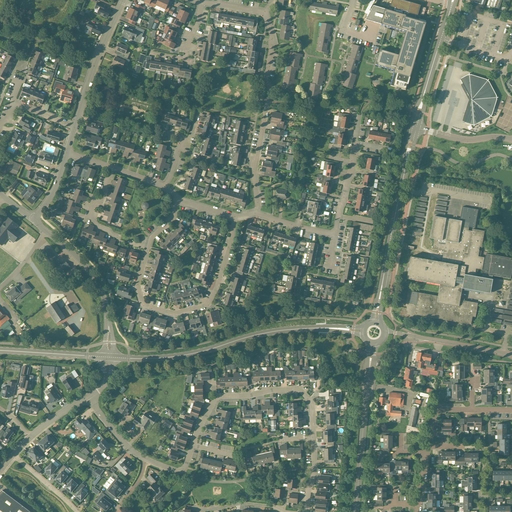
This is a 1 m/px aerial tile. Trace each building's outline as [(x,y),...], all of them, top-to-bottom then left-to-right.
[(158,0),(157,2),(154,1),(152,7),(155,8),(159,10),(160,8),(161,8),(164,0),(158,0)] [(170,2),(165,0),(164,0),(161,8),(165,10),(165,11),(168,12),(171,6),(168,5),(170,2)] [(316,11),(317,4),(312,3),(312,0),(310,0),(309,9),(316,11)] [(373,6),(368,15),(365,20),(406,32),(399,56),(380,50),(378,56),(377,55),(376,58),(377,59),(375,65),(395,71),(390,86),(396,88),(396,89),(399,90),(400,88),(405,90),(426,21),(408,16),(411,6),(411,5),(411,3),(411,2),(410,0),(398,0),(397,2),(394,12),(373,6)] [(488,0),(487,5),(499,9),(501,0),(488,0)] [(317,4),(316,11),(323,12),(325,2),(322,2),(322,4),(317,4)] [(327,3),(325,2),(323,12),(330,13),(331,6),(326,5),(327,3)] [(98,14),(107,18),(110,11),(104,9),(105,6),(98,3),(95,8),(99,10),(98,14)] [(336,7),(331,6),(330,13),(337,15),(338,5),(336,4),(336,7)] [(189,14),(180,10),(182,7),(179,6),(176,11),(179,12),(178,15),(187,19),(189,14)] [(140,12),(141,10),(135,7),(134,10),(130,8),(128,13),(139,18),(141,13),(140,12)] [(281,11),(280,18),(289,19),(290,15),(293,15),(294,13),(281,11)] [(139,18),(128,13),(126,18),(130,20),(128,23),(134,26),(136,23),(137,23),(139,18)] [(219,14),(217,22),(213,21),(213,24),(220,25),(221,22),(223,23),(225,14),(223,14),(223,15),(219,14)] [(187,19),(178,15),(176,20),(182,23),(185,24),(187,19)] [(289,19),(280,18),(279,25),(282,25),(291,27),(292,24),(288,24),(289,19)] [(173,19),(171,24),(170,26),(176,29),(177,27),(180,28),(182,23),(176,20),(173,19)] [(251,19),(249,19),(247,27),(250,28),(249,31),(256,32),(256,29),(253,28),(255,20),(251,20),(251,19)] [(91,32),(99,35),(102,29),(94,26),(88,23),(85,28),(92,31),(91,32)] [(321,23),(320,30),(330,32),(330,27),(332,27),(333,25),(321,23)] [(291,27),(282,25),(281,32),(290,34),(291,29),(294,30),(295,27),(291,27)] [(176,29),(170,26),(169,27),(166,26),(163,33),(166,34),(175,38),(177,33),(175,32),(176,29)] [(136,27),(135,31),(125,27),(121,37),(129,40),(130,39),(137,42),(141,34),(143,35),(145,30),(136,27)] [(390,37),(396,39),(397,31),(387,29),(385,39),(389,40),(390,37)] [(320,30),(319,37),(330,39),(331,37),(329,36),(330,32),(320,30)] [(290,34),(281,32),(280,39),(293,41),(294,39),(289,38),(290,34)] [(175,38),(166,34),(164,39),(167,40),(173,43),(175,38)] [(256,40),(249,39),(246,38),(246,41),(248,42),(248,45),(256,46),(257,44),(256,44),(257,40),(261,41),(262,37),(256,36),(256,40)] [(330,39),(319,37),(318,44),(327,46),(328,41),(330,41),(330,39)] [(173,43),(167,40),(165,45),(173,49),(176,44),(173,43)] [(212,44),(208,43),(200,42),(199,44),(203,45),(203,48),(211,50),(211,46),(215,47),(215,45),(212,44)] [(131,58),(128,57),(130,53),(127,51),(128,48),(119,43),(114,53),(117,54),(130,60),(131,58)] [(326,50),(327,46),(318,44),(316,51),(325,52),(325,53),(327,54),(327,53),(328,53),(328,50),(326,50)] [(351,52),(360,54),(363,47),(352,44),(351,46),(353,47),(351,52)] [(35,57),(43,60),(45,55),(36,51),(35,54),(36,55),(35,57)] [(291,52),(290,60),(299,61),(300,56),(302,57),(303,54),(291,52)] [(348,55),(347,58),(358,61),(360,54),(351,52),(350,56),(348,55)] [(4,60),(11,63),(13,61),(14,61),(16,59),(7,54),(4,60)] [(130,60),(117,54),(113,64),(122,68),(124,65),(127,66),(130,60)] [(143,63),(146,55),(141,54),(138,62),(143,63)] [(210,56),(198,54),(197,56),(201,57),(200,61),(208,62),(210,56)] [(32,60),(32,62),(41,66),(43,60),(35,57),(34,60),(32,60)] [(250,57),(249,63),(260,65),(261,63),(257,62),(258,59),(250,57)] [(151,61),(151,62),(147,61),(146,68),(155,70),(157,58),(155,58),(154,62),(151,61)] [(358,61),(347,58),(347,60),(349,60),(347,65),(356,68),(358,61)] [(4,60),(2,65),(10,69),(12,67),(10,66),(11,63),(4,60)] [(166,64),(162,63),(161,71),(167,72),(169,60),(167,60),(166,64)] [(290,60),(289,66),(298,68),(300,68),(300,66),(299,66),(299,61),(290,60)] [(41,66),(32,62),(31,64),(32,65),(31,68),(39,71),(41,66)] [(174,65),(173,73),(179,74),(180,67),(181,63),(178,62),(178,66),(174,65)] [(316,62),(315,70),(324,71),(325,67),(327,67),(327,65),(316,62)] [(249,63),(248,69),(243,68),(243,70),(228,67),(228,70),(247,73),(248,69),(255,71),(256,67),(260,68),(260,65),(249,63)] [(133,74),(138,75),(141,66),(136,64),(133,74)] [(10,69),(2,65),(0,68),(0,70),(6,73),(8,71),(9,71),(10,69)] [(356,68),(347,65),(346,69),(344,69),(343,71),(345,72),(354,74),(356,68)] [(186,70),(184,78),(190,79),(193,67),(190,66),(189,70),(186,70)] [(287,66),(285,73),(295,75),(296,70),(298,70),(298,68),(289,66),(287,66)] [(71,78),(76,79),(77,75),(76,75),(78,69),(70,67),(67,76),(66,76),(65,80),(70,82),(71,78)] [(39,71),(31,68),(30,71),(28,70),(27,73),(36,76),(39,71)] [(315,70),(313,77),(325,79),(325,76),(323,76),(324,71),(315,70)] [(354,74),(345,72),(344,74),(346,74),(345,79),(354,82),(356,75),(354,74)] [(285,73),(284,80),(295,82),(296,80),(294,79),(295,75),(285,73)] [(460,79),(463,84),(471,100),(468,110),(467,109),(466,112),(467,113),(464,122),(464,123),(465,122),(468,123),(468,124),(474,125),(474,127),(474,126),(474,125),(475,125),(475,124),(479,122),(479,123),(479,122),(485,119),(485,120),(486,119),(489,117),(491,116),(492,117),(491,116),(493,111),(493,110),(494,107),(495,104),(495,103),(496,99),(497,98),(498,98),(496,98),(494,93),(494,92),(491,86),(490,86),(488,81),(489,80),(488,80),(487,81),(482,79),(475,77),(469,75),(469,74),(469,75),(464,78),(463,78),(461,79),(460,79)] [(313,77),(312,83),(320,85),(322,85),(323,81),(324,81),(325,79),(313,77)] [(354,82),(345,79),(344,83),(342,82),(341,85),(352,88),(354,82)] [(295,82),(284,80),(283,87),(292,89),(293,84),(295,84),(295,82)] [(65,86),(62,85),(63,83),(55,81),(53,89),(56,90),(56,92),(63,94),(61,100),(71,103),(74,92),(65,89),(65,86)] [(311,83),(309,90),(320,92),(321,90),(319,90),(320,85),(312,83),(311,83)] [(26,97),(30,89),(24,87),(20,96),(23,97),(24,96),(26,97)] [(35,91),(30,89),(26,97),(29,98),(29,100),(31,101),(35,91)] [(320,92),(309,90),(308,97),(317,99),(318,94),(320,94),(320,92)] [(35,91),(31,101),(34,102),(34,100),(37,101),(40,94),(35,91)] [(40,94),(37,101),(40,102),(39,104),(42,105),(45,96),(40,94)] [(170,113),(167,112),(164,111),(162,117),(166,118),(164,123),(169,125),(173,114),(170,113)] [(274,112),(273,117),(280,119),(281,119),(282,114),(286,115),(290,116),(291,113),(287,113),(287,112),(281,111),(280,114),(274,112)] [(173,112),(173,114),(169,125),(175,126),(178,118),(174,117),(176,113),(173,112)] [(339,113),(338,121),(341,122),(349,123),(350,118),(349,118),(350,115),(343,114),(339,113)] [(181,119),(178,118),(175,126),(180,128),(184,117),(181,116),(181,119)] [(186,117),(184,117),(180,128),(186,130),(186,131),(188,132),(191,122),(188,121),(189,121),(185,120),(186,117)] [(272,117),(272,118),(271,118),(270,119),(270,121),(270,122),(271,122),(271,123),(277,124),(277,127),(279,127),(283,128),(283,125),(279,124),(280,119),(273,117),(272,117)] [(24,130),(29,133),(32,128),(30,126),(31,123),(22,118),(21,121),(20,120),(19,123),(20,123),(19,124),(25,127),(24,130)] [(212,122),(201,119),(201,121),(205,123),(204,126),(213,128),(214,123),(212,122)] [(89,122),(86,131),(97,134),(99,128),(102,129),(103,124),(96,122),(96,124),(89,122)] [(337,127),(336,130),(339,130),(340,130),(340,127),(348,129),(349,123),(341,122),(340,127),(337,127)] [(213,128),(204,126),(203,129),(199,127),(198,130),(211,134),(213,128)] [(272,129),(271,131),(270,131),(270,133),(271,134),(272,134),(283,136),(285,128),(283,128),(279,127),(278,130),(272,129)] [(373,140),(375,127),(374,127),(374,128),(367,127),(366,136),(368,137),(368,139),(373,140)] [(211,134),(198,130),(198,132),(202,133),(201,137),(204,138),(209,139),(211,134)] [(388,130),(386,130),(385,134),(384,142),(389,143),(390,141),(395,142),(396,139),(390,138),(391,133),(388,132),(388,130)] [(49,131),(47,138),(41,135),(40,138),(50,144),(51,140),(59,142),(61,135),(49,131)] [(17,147),(23,135),(16,132),(10,144),(17,147)] [(26,141),(26,142),(24,145),(30,148),(32,145),(35,137),(29,134),(26,141)] [(283,136),(272,134),(271,140),(277,141),(277,144),(286,145),(286,143),(282,142),(284,137),(283,137),(283,136)] [(87,138),(85,145),(94,148),(95,144),(100,146),(102,140),(95,138),(95,140),(87,138)] [(335,138),(334,143),(333,146),(341,148),(341,145),(345,145),(346,140),(334,138),(335,138)] [(113,153),(117,141),(110,139),(108,146),(112,148),(111,152),(113,153)] [(123,143),(117,141),(113,153),(115,154),(117,149),(121,150),(123,143)] [(203,143),(201,149),(212,152),(213,149),(210,148),(210,145),(203,143)] [(135,146),(129,144),(125,157),(128,157),(129,152),(133,153),(134,149),(135,146)] [(159,144),(157,151),(170,154),(170,152),(166,150),(167,147),(159,144)] [(286,145),(277,144),(276,146),(270,145),(269,150),(276,152),(277,152),(278,147),(285,148),(286,145)] [(134,149),(133,153),(132,156),(136,157),(134,162),(137,163),(140,150),(134,149)] [(212,152),(201,149),(199,154),(207,157),(212,158),(213,154),(216,156),(216,157),(218,158),(219,154),(217,153),(212,152)] [(140,150),(137,163),(139,163),(141,159),(144,160),(146,152),(140,150)] [(268,150),(268,151),(267,151),(266,154),(267,154),(267,155),(273,157),(273,160),(277,161),(279,161),(279,158),(280,153),(277,152),(276,152),(269,150),(268,150)] [(170,154),(157,151),(156,157),(159,158),(163,159),(164,155),(169,156),(170,154)] [(44,161),(52,164),(54,157),(50,156),(50,155),(40,152),(38,160),(44,162),(44,161)] [(242,155),(230,153),(229,159),(245,162),(246,159),(241,158),(242,155)] [(32,163),(35,157),(27,154),(24,160),(32,163)] [(368,158),(367,164),(374,165),(375,160),(379,161),(379,157),(372,156),(371,159),(368,158)] [(163,159),(159,158),(157,163),(169,167),(170,165),(165,163),(166,159),(163,159)] [(264,161),(264,162),(263,162),(262,165),(263,166),(264,166),(271,168),(276,168),(277,163),(279,161),(277,161),(273,160),(271,159),(270,162),(264,161)] [(8,160),(6,165),(9,167),(7,171),(17,175),(21,165),(8,160)] [(324,167),(323,170),(334,172),(335,166),(331,166),(332,163),(325,162),(324,165),(328,166),(327,168),(324,167)] [(169,167),(157,163),(155,170),(163,172),(164,168),(168,169),(169,167)] [(374,165),(367,164),(366,169),(373,170),(373,174),(376,174),(377,171),(378,166),(374,165)] [(76,166),(76,168),(73,167),(71,174),(73,175),(79,177),(78,182),(81,183),(87,166),(83,165),(82,168),(76,166)] [(90,167),(87,166),(81,183),(82,180),(86,181),(88,177),(93,179),(96,171),(89,168),(90,167)] [(271,168),(264,166),(263,172),(269,173),(269,176),(274,177),(275,174),(276,169),(276,168),(271,168)] [(194,167),(192,173),(201,176),(203,170),(194,167)] [(46,184),(48,176),(41,174),(41,173),(37,172),(34,181),(39,182),(39,181),(46,184)] [(201,176),(192,173),(190,178),(196,181),(199,182),(201,176)] [(187,177),(186,183),(194,186),(196,181),(190,178),(187,177)] [(112,182),(124,187),(127,181),(119,178),(118,182),(113,180),(112,182)] [(319,181),(318,186),(331,189),(332,183),(325,182),(325,179),(322,178),(321,182),(319,181)] [(19,183),(16,180),(10,187),(14,190),(19,183)] [(368,181),(364,181),(363,186),(370,187),(369,190),(376,192),(376,190),(373,190),(374,188),(373,188),(374,183),(368,181)] [(124,187),(112,182),(112,185),(116,186),(115,190),(122,193),(124,187)] [(194,186),(186,183),(184,188),(193,191),(194,186)] [(211,187),(208,196),(213,197),(216,188),(217,186),(212,184),(211,187)] [(331,189),(318,186),(318,187),(321,187),(320,192),(317,192),(316,195),(318,195),(318,196),(325,197),(325,196),(326,197),(327,194),(330,194),(331,189)] [(38,197),(42,192),(37,188),(35,191),(30,187),(27,190),(29,192),(24,197),(31,203),(37,197),(38,197)] [(74,195),(86,199),(87,197),(82,195),(84,192),(76,189),(74,195)] [(122,193),(115,190),(114,194),(109,192),(108,194),(120,199),(122,193)] [(233,192),(227,190),(225,199),(230,201),(233,192)] [(276,190),(275,198),(286,199),(287,191),(276,190)] [(233,192),(230,201),(236,202),(239,193),(233,192)] [(239,193),(236,202),(241,204),(241,205),(245,207),(247,200),(243,199),(244,195),(239,193)] [(120,199),(108,194),(107,197),(112,198),(111,202),(118,204),(120,199)] [(445,211),(449,197),(438,194),(435,209),(445,211)] [(74,195),(72,201),(76,203),(79,204),(81,200),(85,202),(86,199),(74,195)] [(421,235),(427,197),(417,195),(411,234),(421,235)] [(304,206),(304,207),(305,207),(314,209),(316,200),(313,199),(313,202),(306,201),(305,205),(304,206)] [(69,200),(67,206),(79,210),(80,208),(75,206),(76,203),(72,201),(69,200)] [(121,205),(118,204),(111,202),(109,201),(108,203),(113,205),(112,209),(119,211),(121,205)] [(79,210),(67,206),(65,212),(72,215),(73,211),(78,213),(79,210)] [(468,230),(469,227),(475,228),(478,210),(462,207),(460,221),(444,218),(434,216),(430,238),(434,239),(432,249),(444,251),(442,260),(442,262),(410,257),(409,267),(407,279),(440,285),(438,296),(418,293),(411,291),(409,304),(416,305),(414,315),(471,325),(472,317),(474,317),(475,317),(478,303),(464,301),(463,303),(460,302),(462,289),(490,294),(493,280),(492,279),(493,276),(511,279),(511,270),(511,258),(486,254),(485,258),(480,257),(481,251),(479,251),(480,247),(482,247),(484,231),(472,229),(472,231),(468,230)] [(105,211),(105,213),(117,217),(119,211),(112,209),(110,213),(105,211)] [(314,209),(312,218),(312,220),(315,220),(316,215),(319,216),(320,210),(314,209)] [(65,218),(62,225),(72,229),(75,221),(70,219),(71,215),(64,213),(62,217),(65,218)] [(117,217),(105,213),(104,215),(109,217),(107,221),(115,223),(117,217)] [(200,228),(202,221),(200,220),(199,221),(197,220),(197,217),(194,216),(192,223),(195,224),(194,229),(199,230),(200,228)] [(0,244),(2,245),(8,238),(14,242),(21,233),(15,229),(18,226),(8,218),(0,227),(0,244)] [(213,224),(211,231),(210,233),(216,235),(217,231),(220,232),(222,224),(219,223),(218,226),(215,225),(213,224)] [(183,239),(183,238),(187,234),(184,231),(186,229),(181,224),(178,226),(180,228),(178,230),(177,229),(175,231),(183,239)] [(87,238),(91,226),(89,225),(88,230),(84,228),(81,236),(87,238)] [(248,225),(246,235),(245,237),(250,238),(251,236),(254,227),(248,225)] [(94,227),(91,226),(87,238),(93,240),(95,236),(96,233),(92,232),(94,227)] [(259,229),(254,227),(251,236),(256,238),(259,229)] [(265,231),(259,229),(256,238),(262,240),(263,238),(265,239),(266,232),(265,232),(265,231)] [(172,232),(170,234),(179,242),(183,239),(175,231),(173,233),(172,232)] [(95,236),(93,240),(92,243),(98,245),(102,233),(100,232),(99,237),(95,236)] [(105,234),(102,233),(98,245),(104,247),(106,243),(107,240),(103,239),(105,234)] [(280,233),(278,243),(283,244),(286,235),(280,233)] [(179,242),(170,234),(166,238),(167,239),(168,239),(175,246),(179,242)] [(291,237),(286,235),(283,244),(288,246),(291,237)] [(291,237),(288,246),(294,248),(297,239),(291,237)] [(106,243),(104,247),(103,250),(109,252),(113,240),(111,239),(110,244),(106,243)] [(175,246),(168,239),(167,239),(166,241),(166,242),(164,244),(162,242),(160,244),(165,249),(167,247),(170,250),(171,251),(172,251),(175,248),(175,247),(174,246),(175,246)] [(113,240),(109,252),(115,254),(118,247),(114,246),(116,241),(113,240)] [(209,253),(217,255),(217,253),(216,252),(217,249),(220,250),(221,247),(214,245),(213,248),(208,246),(207,252),(209,253)] [(124,250),(121,249),(118,248),(116,253),(119,254),(119,257),(124,258),(124,257),(125,258),(127,259),(130,250),(125,248),(124,250)] [(62,265),(58,261),(59,261),(48,249),(42,254),(53,266),(52,266),(56,270),(62,265)] [(243,255),(252,257),(254,252),(245,249),(243,255)] [(130,250),(127,259),(130,260),(136,262),(137,258),(138,259),(139,258),(140,256),(139,255),(138,254),(135,253),(135,251),(130,250)] [(155,259),(163,262),(165,263),(167,257),(163,256),(163,253),(156,251),(155,254),(158,254),(157,257),(156,257),(155,259)] [(243,255),(241,260),(250,263),(252,257),(243,255)] [(208,258),(207,258),(204,257),(202,263),(206,264),(213,266),(214,263),(216,263),(216,261),(208,258)] [(250,263),(241,260),(240,266),(249,268),(250,263)] [(62,265),(56,270),(61,276),(71,268),(66,262),(62,265)] [(206,264),(204,269),(213,272),(214,269),(212,269),(213,266),(206,264)] [(161,267),(152,265),(151,267),(153,267),(152,270),(159,273),(160,270),(162,270),(163,268),(161,267)] [(249,268),(240,266),(238,271),(247,274),(249,268)] [(45,270),(50,276),(54,273),(49,267),(45,270)] [(120,276),(119,279),(128,282),(130,276),(124,274),(125,271),(119,269),(117,275),(120,276)] [(202,269),(200,274),(210,277),(211,274),(212,274),(213,272),(204,269),(202,269)] [(159,273),(152,270),(151,273),(150,273),(149,275),(159,279),(159,278),(161,279),(162,276),(158,276),(159,273)] [(353,275),(344,273),(343,279),(341,278),(340,283),(347,284),(348,280),(352,281),(353,275)] [(209,279),(210,277),(200,274),(198,280),(203,281),(202,284),(209,286),(210,283),(207,282),(208,279),(209,279)] [(159,279),(149,275),(148,278),(150,278),(149,281),(158,284),(159,279)] [(233,283),(242,286),(244,280),(234,277),(233,283)] [(158,284),(149,281),(148,284),(149,284),(148,287),(145,286),(144,289),(151,291),(151,292),(155,293),(156,292),(157,290),(158,290),(159,290),(160,286),(160,285),(158,284)] [(233,283),(231,288),(240,291),(242,286),(233,283)] [(511,283),(510,283),(506,310),(493,308),(491,322),(511,325),(511,283)] [(27,289),(24,285),(18,290),(15,287),(6,295),(12,301),(16,297),(19,300),(23,296),(23,295),(27,291),(28,292),(31,289),(29,286),(28,286),(29,287),(27,289)] [(406,300),(409,287),(401,286),(399,299),(406,300)] [(119,287),(117,294),(127,297),(127,298),(131,299),(132,294),(128,293),(129,289),(119,287)] [(192,292),(194,299),(196,298),(196,297),(199,296),(200,299),(203,298),(201,291),(198,292),(197,287),(191,289),(192,291),(192,292)] [(231,288),(229,294),(236,296),(238,297),(240,291),(231,288)] [(188,289),(186,290),(189,302),(191,301),(191,300),(194,299),(192,292),(189,292),(188,289)] [(174,292),(175,293),(176,297),(173,298),(175,306),(178,305),(177,302),(180,301),(181,302),(183,302),(181,294),(180,292),(180,291),(178,290),(175,291),(174,292)] [(236,296),(229,294),(227,293),(225,299),(234,301),(236,296)] [(234,301),(225,299),(223,304),(232,307),(234,301)] [(46,308),(56,323),(66,317),(56,302),(46,308)] [(70,315),(79,310),(75,304),(72,306),(70,303),(65,307),(70,315)] [(128,318),(130,319),(134,320),(136,314),(133,314),(135,307),(126,305),(125,310),(127,311),(126,315),(129,316),(128,318)] [(12,324),(8,320),(9,319),(7,316),(1,308),(0,308),(0,321),(0,328),(6,336),(13,330),(10,326),(12,324)] [(206,314),(209,323),(214,322),(215,326),(221,324),(219,316),(216,317),(214,312),(206,314)] [(144,322),(146,314),(141,313),(140,315),(137,314),(135,321),(138,322),(139,321),(143,322),(142,326),(143,326),(144,322)] [(144,322),(143,326),(148,327),(147,328),(150,329),(151,326),(153,319),(151,318),(151,316),(146,314),(144,322)] [(153,319),(151,326),(154,327),(153,329),(158,331),(159,327),(162,319),(157,318),(156,320),(153,319)] [(207,336),(205,327),(203,320),(200,320),(199,318),(194,319),(196,328),(201,326),(202,327),(204,337),(207,336)] [(167,321),(162,319),(159,327),(164,329),(163,333),(166,334),(168,327),(166,326),(167,321)] [(190,323),(187,324),(189,331),(189,332),(197,330),(196,328),(194,319),(189,321),(190,323)] [(189,331),(187,324),(184,325),(183,322),(178,324),(180,332),(185,330),(186,332),(189,331)] [(168,327),(166,334),(171,335),(175,334),(175,333),(180,332),(178,324),(173,325),(173,326),(172,326),(172,327),(172,328),(171,328),(168,327)] [(65,329),(68,333),(71,337),(76,333),(70,325),(65,329)] [(421,353),(417,353),(417,356),(416,356),(414,367),(423,368),(424,363),(423,363),(423,361),(425,354),(423,354),(423,353),(421,353)] [(425,354),(423,361),(425,361),(424,366),(426,366),(426,369),(437,371),(438,365),(432,364),(433,360),(431,359),(431,355),(430,355),(430,354),(428,354),(428,355),(425,354)] [(22,376),(21,383),(20,387),(23,388),(22,390),(30,391),(32,382),(33,376),(28,375),(29,368),(28,368),(28,367),(24,366),(23,367),(22,367),(20,376),(22,376)] [(292,371),(289,371),(289,370),(286,367),(283,367),(283,371),(283,377),(286,377),(286,380),(290,380),(290,381),(292,381),(292,374),(292,371)] [(313,374),(313,370),(313,367),(308,367),(308,379),(311,379),(311,381),(317,380),(316,374),(313,374)] [(414,369),(406,368),(404,379),(407,380),(406,387),(411,388),(413,381),(412,381),(414,369)] [(283,377),(283,371),(280,371),(275,372),(275,382),(277,382),(277,381),(281,380),(280,377),(283,377)] [(250,374),(250,383),(255,382),(255,381),(259,381),(258,372),(253,372),(253,376),(250,376),(250,374)] [(454,379),(450,379),(450,382),(458,382),(458,379),(464,379),(464,372),(454,372),(454,379)] [(75,387),(71,381),(75,378),(72,373),(67,376),(68,379),(63,382),(69,391),(75,387)] [(209,374),(201,374),(197,374),(197,381),(198,383),(203,383),(203,380),(209,380),(209,374)] [(244,377),(242,377),(242,388),(244,387),(244,386),(247,386),(247,383),(250,383),(250,374),(244,374),(244,377)] [(484,383),(488,383),(488,386),(496,386),(497,386),(498,386),(498,383),(496,383),(496,380),(494,380),(493,377),(484,377),(484,383)] [(226,387),(225,378),(220,378),(220,382),(217,382),(217,388),(222,388),(222,387),(226,387)] [(9,382),(8,385),(4,384),(3,384),(2,385),(1,388),(3,388),(2,396),(3,396),(3,397),(3,398),(7,399),(8,398),(8,397),(9,398),(9,396),(13,396),(16,384),(9,382)] [(458,382),(450,382),(443,382),(443,384),(447,384),(448,387),(449,388),(449,391),(450,391),(461,392),(462,385),(458,385),(458,382)] [(203,383),(198,383),(198,386),(195,386),(195,392),(203,392),(202,386),(203,386),(203,383)] [(50,393),(47,395),(45,397),(45,398),(46,400),(47,400),(48,399),(51,403),(59,398),(55,393),(57,391),(54,386),(48,390),(50,393)] [(481,389),(482,395),(491,395),(491,392),(496,390),(496,389),(496,386),(488,386),(485,386),(485,389),(482,389),(481,389)] [(329,396),(329,400),(327,400),(327,402),(335,402),(337,402),(338,402),(339,402),(339,393),(333,393),(333,389),(328,389),(329,396)] [(449,391),(449,396),(448,396),(448,400),(458,401),(458,398),(461,398),(461,392),(450,391),(449,391)] [(195,392),(195,397),(192,397),(192,401),(195,401),(204,402),(204,398),(203,398),(203,392),(195,392)] [(386,410),(387,410),(387,415),(401,417),(402,412),(393,411),(393,406),(400,406),(401,394),(389,393),(388,400),(385,400),(385,398),(380,397),(379,405),(385,406),(384,409),(385,410),(386,410)] [(129,409),(132,411),(135,406),(128,401),(126,404),(124,403),(118,411),(124,415),(126,413),(127,413),(129,409)] [(194,403),(192,409),(200,411),(202,406),(203,406),(204,402),(195,401),(194,403)] [(37,412),(39,407),(31,404),(32,403),(29,402),(28,404),(23,402),(20,411),(23,412),(24,410),(27,411),(26,413),(30,414),(31,412),(32,410),(37,412)] [(335,402),(327,402),(327,405),(325,405),(326,411),(338,411),(338,407),(338,402),(337,402),(335,402)] [(246,407),(243,407),(242,407),(242,412),(244,412),(244,420),(250,420),(249,411),(246,411),(246,407)] [(412,407),(408,426),(414,428),(419,408),(412,407)] [(186,413),(185,416),(191,418),(192,415),(198,417),(200,411),(192,409),(190,414),(186,413)] [(235,414),(231,413),(232,412),(219,409),(218,412),(222,413),(221,416),(230,419),(230,418),(234,419),(235,414)] [(338,411),(326,411),(326,417),(324,417),(324,420),(334,419),(334,414),(338,413),(338,411)] [(156,420),(146,413),(143,418),(141,421),(136,418),(133,422),(148,432),(152,425),(153,425),(156,420)] [(191,418),(185,416),(184,419),(186,419),(184,425),(191,427),(193,422),(190,421),(191,418)] [(86,434),(85,435),(89,439),(94,435),(93,434),(96,431),(86,420),(82,423),(78,418),(74,422),(81,430),(82,430),(86,434)] [(467,425),(464,425),(464,431),(469,431),(469,426),(474,426),(474,418),(467,418),(467,425)] [(474,418),(474,426),(479,426),(479,431),(484,431),(484,425),(481,425),(481,418),(474,418)] [(334,419),(324,420),(324,422),(326,422),(326,425),(327,428),(336,428),(336,425),(336,419),(334,419)] [(163,425),(169,429),(173,424),(167,420),(163,425)] [(229,424),(216,421),(215,424),(219,425),(218,428),(223,429),(227,430),(229,424)] [(178,429),(177,432),(183,434),(184,431),(190,433),(191,427),(184,425),(183,428),(178,426),(178,429)] [(454,426),(442,426),(442,432),(448,432),(448,435),(455,435),(455,426),(454,426)] [(223,429),(218,428),(215,427),(214,430),(210,429),(209,432),(222,435),(223,429)] [(8,439),(13,432),(8,428),(4,434),(1,432),(0,433),(0,438),(3,441),(6,437),(8,439)] [(327,428),(327,431),(323,431),(323,435),(321,435),(321,437),(332,437),(331,431),(336,431),(336,428),(327,428)] [(177,435),(175,441),(186,444),(188,439),(182,437),(183,434),(177,432),(176,435),(177,435)] [(222,435),(209,432),(209,435),(213,436),(212,439),(220,441),(222,435)] [(383,442),(392,442),(392,436),(389,436),(389,433),(381,433),(381,438),(383,438),(383,442)] [(48,435),(43,439),(49,446),(54,442),(54,443),(57,440),(53,436),(50,438),(48,435)] [(332,437),(321,437),(322,440),(324,440),(324,443),(327,443),(327,445),(334,445),(333,442),(332,442),(332,437)] [(49,446),(43,439),(38,443),(41,446),(39,448),(43,453),(45,451),(45,450),(49,446)] [(105,459),(103,457),(101,455),(111,446),(104,439),(98,444),(102,449),(98,452),(97,451),(93,455),(101,463),(105,459)] [(172,446),(171,449),(177,451),(178,448),(184,450),(186,444),(175,441),(173,447),(172,446)] [(381,448),(381,451),(389,451),(389,448),(392,448),(392,442),(383,442),(383,448),(381,448)] [(300,448),(287,449),(287,444),(283,444),(283,446),(280,446),(280,455),(287,455),(287,459),(301,458),(301,454),(303,454),(303,444),(300,444),(300,448)] [(334,445),(327,445),(327,449),(324,449),(324,452),(322,452),(322,454),(332,454),(332,449),(334,448),(334,445)] [(44,454),(43,453),(39,448),(36,450),(34,447),(32,448),(29,450),(30,451),(28,452),(31,455),(30,456),(33,459),(34,458),(37,461),(44,454)] [(272,451),(252,456),(251,452),(248,452),(248,454),(244,455),(246,463),(253,462),(254,466),(274,461),(273,457),(276,456),(273,447),(271,447),(272,451)] [(177,451),(171,449),(170,452),(171,452),(169,458),(177,460),(179,454),(176,453),(177,451)] [(448,461),(448,452),(442,452),(442,456),(435,456),(435,464),(442,464),(442,461),(448,461)] [(455,452),(448,452),(448,461),(455,461),(455,465),(458,466),(458,458),(455,458),(455,452)] [(332,460),(332,454),(322,454),(322,457),(324,457),(324,460),(324,463),(334,463),(334,460),(332,460)] [(465,458),(461,458),(461,466),(460,466),(460,469),(463,469),(463,466),(465,466),(465,465),(471,465),(471,454),(465,454),(465,458)] [(46,464),(49,467),(45,470),(47,472),(46,472),(49,475),(50,474),(51,475),(57,467),(52,463),(53,462),(50,460),(46,464)] [(129,472),(130,473),(133,470),(132,469),(133,468),(131,465),(129,462),(128,462),(126,460),(123,463),(121,460),(115,466),(122,473),(125,471),(127,473),(129,472)] [(392,467),(392,475),(395,475),(395,473),(397,473),(398,472),(398,470),(401,470),(402,470),(402,461),(395,461),(395,467),(392,467)] [(402,470),(401,470),(401,474),(407,474),(407,472),(411,472),(411,465),(408,465),(408,461),(402,461),(402,470)] [(383,473),(383,475),(384,476),(386,476),(387,475),(392,475),(392,467),(389,467),(389,464),(383,463),(383,473)] [(59,483),(60,483),(61,484),(69,474),(64,469),(66,467),(64,465),(56,473),(59,475),(55,479),(57,480),(56,481),(59,483)] [(99,467),(95,472),(101,475),(104,471),(99,467)] [(92,483),(96,485),(101,477),(93,471),(91,474),(96,478),(92,483)] [(442,477),(442,475),(443,475),(443,471),(435,471),(435,474),(431,474),(431,481),(439,481),(439,477),(442,477)] [(331,476),(330,476),(321,475),(321,478),(319,478),(318,483),(324,483),(329,484),(331,484),(332,480),(331,479),(331,476)] [(69,492),(70,491),(71,492),(77,485),(72,480),(73,479),(70,477),(66,482),(69,484),(66,488),(67,489),(66,490),(69,492)] [(117,477),(111,485),(121,492),(122,491),(123,491),(125,488),(124,488),(125,487),(120,483),(122,481),(117,477)] [(439,481),(431,481),(431,487),(435,487),(435,491),(443,491),(443,487),(439,487),(439,481)] [(153,485),(146,491),(151,496),(150,496),(155,502),(165,493),(160,487),(155,482),(153,485)] [(79,501),(80,500),(81,501),(83,498),(84,499),(86,496),(85,496),(87,493),(82,489),(85,486),(82,483),(77,490),(79,492),(76,496),(77,497),(76,498),(79,501)] [(324,483),(323,486),(321,486),(317,486),(317,490),(322,491),(327,492),(330,492),(330,488),(329,487),(329,484),(324,483)] [(121,492),(111,485),(105,492),(110,496),(112,494),(116,498),(117,497),(118,498),(120,495),(119,494),(121,492)] [(375,485),(375,489),(375,490),(377,490),(377,494),(386,494),(386,488),(383,488),(383,485),(375,485)] [(0,492),(0,511),(31,511),(2,490),(0,492)] [(322,491),(322,494),(315,493),(315,498),(317,499),(326,500),(326,499),(327,492),(322,491)] [(443,491),(435,491),(435,494),(428,494),(428,501),(436,501),(436,495),(443,495),(443,494),(445,494),(445,491),(443,491)] [(111,506),(110,505),(111,504),(106,500),(108,498),(102,493),(97,499),(100,500),(97,504),(98,504),(97,506),(100,508),(101,507),(106,511),(108,508),(108,509),(111,506)] [(375,500),(375,503),(383,503),(383,501),(386,501),(386,494),(377,494),(377,500),(375,500)] [(463,494),(463,502),(463,503),(472,503),(472,496),(468,496),(468,494),(463,494)] [(316,501),(316,506),(326,507),(328,507),(328,503),(327,503),(327,500),(326,499),(326,500),(317,499),(317,501),(316,501)] [(436,501),(428,501),(428,507),(428,511),(432,511),(439,511),(439,507),(436,507),(436,501)] [(463,503),(463,502),(456,502),(456,506),(463,505),(463,511),(469,511),(469,509),(472,509),(472,503),(463,503)]
